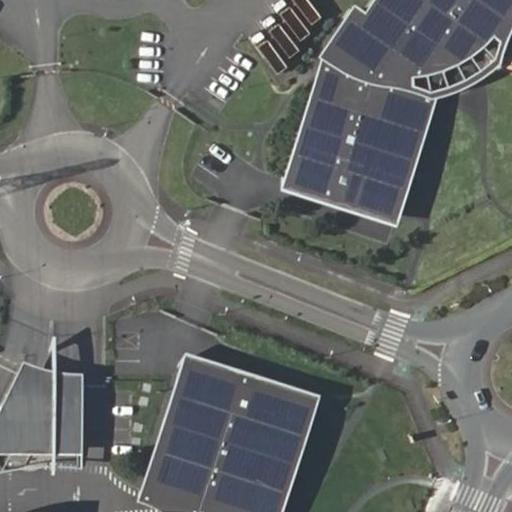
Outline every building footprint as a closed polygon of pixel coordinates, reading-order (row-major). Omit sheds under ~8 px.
[(511,0),(377,0),(365,18),(354,11),(326,50),(346,64),(332,85),(318,81),(287,178),(392,211),(430,88),(420,74),(438,68),(480,64),(506,53),(511,67),(511,0)] [(346,64),(326,50),(318,81),(332,85),(346,64)] [(179,358),(175,371),(299,411),(303,398),(179,358)] [(37,373),(22,367),(0,411),(0,476),(11,475),(30,472),(54,471),(77,470),(77,379),(70,378),(53,376),(37,373)] [(265,511),(299,411),(175,371),(136,493),(146,496),(151,500),(150,511),(265,511)]
